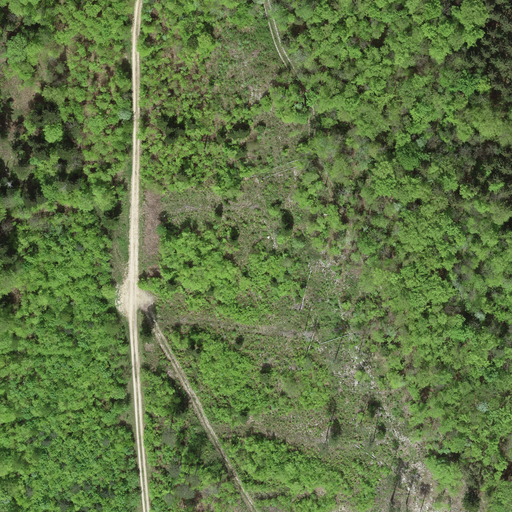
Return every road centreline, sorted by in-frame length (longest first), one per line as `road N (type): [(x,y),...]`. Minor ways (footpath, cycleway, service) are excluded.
road 1 (track): [(254,511),(132,286),(16,0)]
road 2 (track): [(139,0),(132,286),(147,511)]
